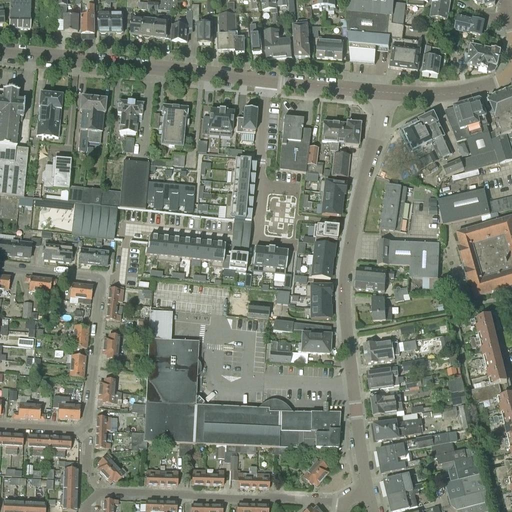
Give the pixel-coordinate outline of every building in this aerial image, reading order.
[(3,0),(3,1),(9,1),(9,30),(29,31),(30,2),(15,1),(14,0),(3,0)] [(149,11),(149,5),(140,4),(140,0),(139,0),(127,0),(127,9),(128,9),(132,10),(149,11)] [(249,0),(251,15),(259,14),(257,0),(249,0)] [(261,0),(262,12),(270,11),(269,0),(261,0)] [(269,0),(270,11),(271,15),(272,15),(273,24),(278,24),(278,23),(277,11),(276,8),(284,7),(284,8),(289,7),(288,3),(288,0),(283,1),(283,0),(269,0)] [(312,0),(313,8),(313,9),(313,11),(313,15),(319,15),(319,13),(324,13),(323,0),(312,0)] [(323,0),(324,13),(328,13),(334,13),(334,10),(335,10),(334,0),(323,0)] [(392,25),(394,4),(394,0),(344,0),(345,12),(345,13),(346,13),(348,33),(351,63),(375,66),(376,49),(389,50),(389,46),(392,25)] [(423,8),(424,3),(428,3),(428,0),(407,0),(407,2),(407,6),(423,8)] [(495,5),(493,0),(471,0),(472,1),(479,7),(485,6),(485,9),(487,8),(493,7),(495,6),(495,5)] [(432,5),(431,11),(430,18),(447,21),(450,4),(441,3),(440,6),(432,5)] [(394,4),(392,25),(403,27),(405,5),(394,4)] [(95,36),(95,13),(95,6),(89,6),(89,8),(86,8),(86,16),(81,16),(81,36),(95,36)] [(66,7),(58,7),(58,22),(65,22),(65,33),(78,33),(78,18),(66,18),(66,7)] [(111,34),(111,15),(111,12),(106,12),(106,15),(98,15),(98,33),(111,34)] [(171,13),(157,12),(156,22),(160,23),(159,39),(173,40),(174,26),(171,26),(171,13)] [(173,40),(172,44),(187,45),(188,36),(192,35),(192,22),(192,14),(188,14),(187,14),(187,21),(178,20),(177,26),(174,26),(173,40)] [(111,15),(111,34),(123,34),(124,15),(111,15)] [(231,16),(227,16),(219,16),(220,38),(218,38),(218,53),(231,53),(231,16)] [(235,16),(234,16),(231,16),(231,53),(236,53),(236,55),(244,55),(244,41),(246,41),(246,34),(238,35),(239,41),(235,41),(235,16)] [(455,31),(460,32),(477,36),(476,41),(483,43),(485,35),(484,35),(484,36),(481,35),(484,23),(458,17),(455,31)] [(144,38),(146,22),(131,20),(130,37),(144,38)] [(156,22),(146,22),(144,38),(159,39),(160,23),(156,22)] [(308,36),(308,29),(308,27),(307,27),(307,23),(299,24),(299,28),(293,28),(294,46),(303,45),(302,40),(309,39),(308,36)] [(278,24),(273,24),(274,32),(264,33),(266,62),(292,60),(290,41),(280,42),(278,24)] [(198,25),(198,33),(198,45),(212,45),(212,25),(198,25)] [(393,51),(390,70),(400,71),(408,72),(418,73),(422,40),(419,40),(419,44),(402,42),(404,27),(392,25),(389,46),(394,46),(393,51)] [(260,36),(256,36),(256,26),(250,27),(252,56),(262,55),(260,36)] [(308,29),(308,36),(312,35),(312,39),(318,38),(318,32),(321,32),(320,29),(317,29),(317,28),(308,29)] [(436,32),(429,31),(428,40),(435,41),(436,32)] [(303,45),(294,46),(295,59),(310,60),(309,39),(302,40),(303,45)] [(329,61),(331,43),(322,42),(322,39),(318,39),(317,60),(329,61)] [(447,53),(453,54),(457,55),(459,40),(449,39),(447,53)] [(331,43),(329,61),(342,62),(343,44),(331,43)] [(497,68),(501,53),(471,46),(466,67),(487,71),(486,73),(491,74),(495,73),(497,68)] [(422,74),(438,77),(441,60),(428,58),(430,48),(426,48),(422,74)] [(18,93),(3,91),(3,92),(0,91),(0,196),(23,199),(31,119),(22,118),(24,102),(17,101),(18,93)] [(511,107),(506,92),(489,99),(488,101),(500,131),(494,133),(496,140),(506,136),(511,134),(511,133),(511,107)] [(48,124),(51,96),(40,95),(37,123),(48,124)] [(51,96),(48,124),(59,125),(59,127),(65,127),(66,120),(60,119),(62,97),(51,96)] [(89,144),(93,100),(81,99),(79,113),(81,113),(79,132),(80,132),(79,138),(88,139),(87,144),(89,144)] [(93,100),(89,144),(100,145),(103,116),(104,116),(106,102),(93,100)] [(479,101),(455,108),(454,108),(453,108),(459,126),(450,128),(457,144),(466,141),(471,159),(494,153),(491,142),(489,134),(487,128),(489,127),(482,102),(479,101)] [(127,134),(130,104),(118,103),(117,115),(120,115),(119,133),(127,134)] [(143,105),(130,104),(127,134),(136,134),(138,117),(141,117),(143,105)] [(171,148),(175,108),(162,107),(161,118),(163,118),(160,147),(171,148)] [(187,110),(175,108),(171,148),(182,149),(185,120),(186,120),(187,110)] [(209,119),(208,131),(220,132),(222,112),(216,111),(216,112),(210,111),(209,119)] [(243,120),(241,133),(254,134),(256,112),(243,111),(243,120)] [(222,112),(220,132),(232,134),(234,113),(227,113),(227,112),(222,112)] [(431,144),(444,138),(438,125),(434,116),(419,123),(421,126),(422,126),(431,144)] [(275,159),(274,171),(278,171),(278,172),(291,173),(305,175),(308,149),(310,131),(302,130),(303,121),(283,119),(282,131),(281,143),(281,147),(281,152),(276,152),(276,156),(275,159)] [(48,124),(37,123),(35,138),(38,138),(37,144),(44,145),(45,139),(58,140),(59,127),(59,125),(48,124)] [(345,130),(345,126),(322,124),(321,143),(330,144),(329,153),(333,153),(334,144),(337,144),(338,134),(348,135),(348,130),(345,130)] [(346,125),(345,126),(345,130),(348,130),(348,135),(338,134),(337,144),(334,144),(333,153),(337,153),(338,145),(344,145),(344,148),(357,149),(358,139),(359,135),(360,126),(346,125)] [(422,126),(421,126),(404,134),(407,140),(413,153),(428,146),(431,144),(422,126)] [(496,140),(491,142),(494,153),(498,165),(498,166),(511,161),(511,156),(506,136),(496,140)] [(452,155),(444,138),(431,144),(435,153),(440,161),(452,155)] [(123,154),(132,155),(133,140),(125,139),(123,154)] [(48,157),(59,159),(61,145),(50,144),(48,157)] [(469,156),(464,146),(459,148),(464,159),(469,156)] [(318,150),(308,149),(305,175),(309,175),(318,176),(321,176),(323,165),(316,164),(318,150)] [(440,161),(435,153),(432,154),(414,163),(419,173),(432,164),(432,165),(440,161)] [(494,153),(471,159),(462,162),(460,163),(464,172),(465,175),(498,165),(494,153)] [(166,162),(165,169),(178,170),(178,169),(183,170),(184,156),(171,155),(171,162),(166,162)] [(331,171),(331,178),(347,180),(350,157),(337,155),(333,155),(331,171)] [(69,188),(71,161),(54,160),(53,181),(50,181),(51,167),(44,167),(44,173),(43,173),(41,175),(41,181),(43,183),(42,190),(52,191),(68,192),(69,188)] [(149,165),(149,167),(165,169),(166,162),(149,160),(149,165)] [(236,161),(235,173),(255,175),(256,163),(236,161)] [(81,205),(74,205),(74,206),(116,210),(145,213),(149,167),(149,165),(123,163),(120,193),(118,209),(100,207),(81,205)] [(464,172),(460,163),(443,169),(447,178),(464,172)] [(235,173),(234,185),(254,187),(255,175),(235,173)] [(325,183),(323,194),(344,197),(345,185),(325,183)] [(161,207),(163,186),(147,184),(146,206),(153,206),(153,211),(162,212),(162,207),(161,207)] [(234,185),(233,197),(253,199),(254,187),(234,185)] [(41,186),(34,186),(32,200),(40,200),(41,186)] [(177,208),(179,187),(163,186),(161,207),(162,207),(169,208),(168,213),(177,213),(177,208)] [(387,186),(385,201),(405,204),(407,189),(387,186)] [(192,215),(194,188),(179,187),(177,208),(184,209),(184,214),(192,215)] [(69,188),(68,192),(67,204),(74,205),(81,205),(82,189),(69,188)] [(82,189),(81,205),(100,207),(102,192),(82,189)] [(490,216),(487,204),(484,191),(438,202),(443,227),(481,218),(490,216)] [(102,192),(100,207),(118,209),(120,193),(102,192)] [(323,194),(322,205),(341,207),(342,197),(344,197),(323,194)] [(233,197),(232,209),(252,211),(253,199),(233,197)] [(506,199),(500,201),(503,213),(509,212),(506,199)] [(385,201),(383,216),(402,219),(405,204),(385,201)] [(500,201),(493,202),(496,215),(498,214),(503,213),(500,201)] [(493,202),(487,204),(490,216),(496,215),(493,202)] [(322,205),(321,216),(340,218),(341,207),(322,205)] [(73,216),(71,238),(112,243),(116,210),(74,206),(73,216)] [(232,209),(231,221),(250,223),(252,211),(232,209)] [(496,215),(490,216),(481,218),(482,223),(499,219),(498,214),(496,215)] [(402,219),(383,216),(380,231),(400,234),(401,232),(402,219)] [(476,268),(467,270),(463,271),(468,286),(471,285),(475,299),(511,288),(511,218),(472,230),(475,244),(493,238),(496,249),(508,245),(510,254),(499,258),(501,266),(478,273),(476,268)] [(316,227),(315,239),(328,241),(336,242),(338,229),(316,227)] [(475,244),(472,230),(456,235),(460,249),(457,250),(461,265),(465,264),(467,270),(476,268),(478,273),(501,266),(499,258),(510,254),(508,245),(496,249),(493,238),(475,244)] [(0,256),(12,258),(14,239),(9,238),(8,243),(0,242),(0,256)] [(15,239),(14,239),(12,258),(30,260),(31,248),(39,249),(40,240),(31,239),(30,246),(21,245),(21,239),(15,238),(15,239)] [(145,248),(144,257),(158,258),(160,239),(148,238),(147,248),(145,248)] [(160,239),(158,258),(168,259),(170,240),(160,239)] [(170,240),(168,259),(179,260),(181,241),(170,240)] [(181,241),(179,260),(190,262),(192,243),(181,241)] [(192,243),(190,262),(201,263),(203,244),(192,243)] [(377,266),(410,268),(409,280),(438,281),(439,246),(378,243),(377,266)] [(58,244),(58,248),(56,263),(71,264),(73,250),(64,249),(64,244),(58,244)] [(203,244),(201,263),(211,264),(213,245),(203,244)] [(305,245),(298,244),(297,255),(304,256),(305,245)] [(213,245),(211,264),(222,265),(223,257),(225,246),(213,245)] [(314,246),(313,257),(333,259),(334,248),(327,247),(314,246)] [(56,263),(58,248),(43,247),(41,261),(56,263)] [(254,249),(252,268),(263,270),(265,250),(265,251),(254,249)] [(265,250),(263,270),(274,271),(276,251),(265,250)] [(92,267),(94,252),(79,251),(78,265),(92,267)] [(276,251),(274,271),(285,272),(287,253),(276,252),(277,251),(276,251)] [(94,252),(92,267),(107,268),(109,254),(94,252)] [(230,258),(228,272),(245,273),(247,258),(230,256),(230,258)] [(313,257),(312,268),(331,270),(332,260),(333,260),(333,259),(313,257)] [(312,268),(311,279),(330,281),(331,270),(312,268)] [(356,280),(385,283),(386,279),(393,280),(394,274),(357,270),(356,280)] [(10,279),(0,277),(0,294),(0,291),(8,292),(10,279)] [(38,298),(40,280),(24,278),(23,283),(28,284),(27,292),(36,293),(35,298),(38,298)] [(56,282),(40,280),(38,298),(41,299),(42,294),(50,295),(51,286),(55,286),(56,282)] [(385,283),(356,280),(355,291),(384,294),(385,283)] [(79,305),(81,286),(70,285),(68,299),(77,300),(76,304),(79,305)] [(81,286),(79,305),(82,305),(83,301),(91,302),(92,288),(81,286)] [(310,287),(310,298),(330,298),(330,287),(310,287)] [(394,298),(403,297),(408,296),(407,289),(393,292),(394,298)] [(108,291),(107,306),(117,307),(117,305),(121,305),(122,292),(108,291)] [(310,298),(310,310),(330,310),(330,309),(330,299),(330,298),(310,298)] [(385,309),(385,300),(371,298),(372,307),(370,307),(370,313),(372,313),(372,323),(392,322),(391,309),(385,309)] [(420,312),(429,312),(428,299),(419,300),(420,312)] [(32,305),(23,304),(23,305),(18,305),(19,308),(19,310),(10,310),(9,316),(2,316),(2,320),(19,320),(20,313),(22,313),(22,321),(31,321),(32,305)] [(445,304),(437,305),(438,312),(446,311),(445,304)] [(117,307),(107,306),(105,321),(119,323),(120,318),(116,317),(117,307)] [(248,306),(248,307),(247,317),(247,319),(267,321),(268,308),(248,306)] [(310,310),(310,321),(331,321),(330,310),(310,310)] [(144,421),(143,434),(143,444),(146,444),(179,445),(185,445),(192,445),(199,446),(201,407),(195,407),(198,343),(170,342),(172,314),(149,313),(149,321),(148,332),(148,338),(148,341),(147,366),(146,374),(146,386),(145,407),(144,415),(144,421)] [(482,390),(499,386),(510,383),(493,313),(484,315),(484,318),(465,323),(467,328),(470,327),(472,325),(475,325),(479,339),(475,340),(473,339),(470,340),(472,350),(476,349),(477,347),(480,347),(484,361),(481,362),(479,361),(475,362),(476,367),(477,372),(481,371),(482,370),(486,369),(489,383),(486,384),(484,383),(480,384),(482,390)] [(148,332),(149,321),(137,321),(137,328),(140,328),(139,332),(148,332)] [(26,322),(26,330),(28,330),(35,330),(36,323),(26,322)] [(273,322),(272,333),(286,335),(291,335),(293,324),(273,322)] [(322,328),(293,324),(291,335),(302,336),(301,345),(329,347),(330,337),(322,337),(322,328)] [(68,338),(87,340),(88,329),(74,327),(73,335),(69,335),(68,338)] [(400,329),(401,337),(415,335),(414,327),(400,329)] [(102,348),(118,350),(119,338),(108,337),(108,340),(103,340),(102,348)] [(87,340),(68,338),(68,341),(73,342),(72,350),(86,351),(87,340)] [(415,341),(403,343),(404,351),(404,353),(416,351),(415,341)] [(268,364),(290,366),(290,354),(276,353),(277,344),(270,343),(268,364)] [(364,356),(399,351),(398,344),(392,345),(392,343),(376,345),(363,346),(364,356)] [(329,347),(301,345),(300,355),(329,356),(329,347)] [(118,350),(102,348),(102,357),(107,357),(106,360),(121,362),(121,356),(118,356),(118,350)] [(399,357),(399,351),(364,356),(366,366),(379,364),(378,364),(395,362),(394,358),(399,357)] [(66,364),(65,368),(84,369),(85,358),(71,357),(66,356),(66,364)] [(402,364),(403,374),(419,371),(419,370),(431,368),(429,360),(417,362),(417,361),(402,364)] [(137,370),(137,374),(146,374),(147,366),(141,366),(141,369),(137,370)] [(84,369),(65,368),(65,371),(70,371),(69,379),(83,381),(84,369)] [(368,383),(398,379),(397,371),(391,372),(391,371),(367,374),(368,383)] [(455,378),(458,394),(464,393),(461,377),(455,378)] [(406,391),(422,388),(422,387),(433,385),(432,378),(420,380),(420,379),(404,381),(406,391)] [(399,387),(398,379),(368,383),(369,391),(393,388),(393,387),(399,387)] [(119,394),(120,383),(104,381),(104,385),(99,384),(98,393),(119,394)] [(469,392),(472,406),(489,402),(502,399),(501,395),(499,386),(482,390),(482,389),(469,392)] [(30,390),(29,402),(28,421),(44,422),(44,417),(40,416),(40,408),(32,407),(33,402),(34,391),(30,390)] [(16,402),(17,393),(9,392),(8,402),(16,402)] [(502,399),(489,402),(490,407),(493,406),(495,404),(498,403),(502,418),(499,419),(496,417),(493,418),(494,424),(495,429),(499,428),(501,426),(504,425),(507,440),(504,441),(502,440),(498,440),(501,451),(504,450),(506,448),(509,447),(511,458),(511,462),(509,463),(507,462),(504,463),(505,467),(511,465),(511,392),(501,395),(502,399)] [(119,394),(98,393),(97,401),(102,401),(102,405),(116,406),(117,401),(120,401),(121,395),(119,394)] [(467,405),(464,394),(451,397),(453,408),(467,405)] [(372,409),(402,405),(400,396),(371,400),(372,409)] [(68,421),(69,403),(68,402),(68,399),(52,398),(52,409),(57,410),(56,420),(68,421)] [(28,421),(29,402),(26,402),(26,407),(18,406),(17,415),(13,415),(13,420),(28,421)] [(72,403),(69,403),(68,421),(79,422),(80,408),(72,407),(72,403)] [(402,405),(372,409),(373,417),(403,413),(402,405)] [(144,415),(145,407),(132,406),(131,414),(137,415),(144,415)] [(275,449),(285,449),(288,449),(289,414),(268,414),(268,410),(201,407),(199,446),(215,446),(223,447),(226,447),(231,447),(237,447),(246,448),(271,448),(275,449)] [(411,416),(424,414),(423,407),(410,410),(411,416)] [(463,432),(471,431),(472,431),(468,408),(459,409),(463,432)] [(339,415),(289,414),(288,449),(336,451),(339,415)] [(95,435),(105,435),(105,433),(109,433),(110,420),(96,419),(95,435)] [(396,423),(374,426),(377,444),(406,439),(406,438),(421,436),(420,428),(422,428),(421,421),(403,424),(397,425),(396,423)] [(471,431),(463,432),(448,435),(432,438),(406,443),(406,446),(377,452),(381,469),(391,467),(390,466),(398,464),(398,466),(410,463),(408,452),(418,450),(418,451),(431,449),(452,445),(468,442),(467,440),(472,439),(471,431)] [(143,444),(143,434),(131,434),(131,448),(130,453),(138,453),(138,451),(146,451),(146,444),(143,444)] [(105,435),(95,435),(95,450),(109,451),(109,446),(111,445),(111,437),(105,436),(105,435)] [(1,436),(0,447),(5,448),(5,456),(11,456),(12,436),(1,436)] [(12,436),(11,456),(16,456),(17,449),(22,449),(23,437),(12,436)] [(37,458),(38,438),(27,437),(26,449),(32,449),(31,457),(37,458)] [(49,438),(38,438),(37,458),(43,458),(43,450),(48,451),(49,438)] [(49,438),(48,451),(53,451),(52,459),(58,459),(60,439),(49,438)] [(60,439),(58,459),(64,459),(65,451),(70,452),(71,440),(60,439)] [(452,445),(431,449),(433,458),(454,453),(452,445)] [(223,461),(223,447),(215,446),(215,461),(223,461)] [(454,453),(433,458),(431,458),(432,461),(437,460),(438,467),(454,463),(471,459),(479,458),(477,449),(465,452),(464,451),(454,453)] [(103,478),(115,467),(114,467),(117,464),(108,455),(98,465),(100,468),(97,471),(103,478)] [(310,471),(322,481),(327,474),(324,471),(326,469),(315,459),(311,464),(314,466),(310,471)] [(473,467),(471,459),(454,463),(458,481),(482,476),(479,465),(473,467)] [(10,471),(9,478),(14,478),(21,478),(22,460),(18,460),(17,472),(14,472),(14,471),(10,471)] [(391,467),(381,469),(382,476),(421,468),(420,461),(410,463),(398,466),(398,464),(390,466),(391,467)] [(495,470),(498,484),(500,483),(511,480),(511,465),(505,467),(495,470)] [(119,472),(115,467),(103,478),(110,485),(113,481),(115,484),(126,474),(122,469),(119,472)] [(60,481),(77,481),(77,471),(63,470),(63,476),(60,476),(60,481)] [(238,476),(237,482),(237,490),(253,490),(253,471),(250,471),(250,476),(238,476)] [(256,471),(253,471),(253,490),(268,491),(269,477),(255,476),(256,471)] [(322,481),(310,471),(302,480),(310,487),(313,484),(316,487),(322,481)] [(207,487),(207,477),(205,477),(205,473),(192,472),(191,487),(207,487)] [(161,487),(162,473),(146,473),(146,487),(161,487)] [(177,474),(162,473),(161,487),(177,488),(177,474)] [(207,477),(207,487),(222,487),(223,473),(218,473),(217,477),(207,477)] [(412,488),(409,476),(383,482),(387,498),(418,491),(423,490),(422,485),(412,488)] [(482,476),(458,481),(445,484),(451,507),(457,511),(491,511),(489,503),(486,492),(482,476)] [(511,511),(511,480),(500,483),(501,488),(505,487),(506,485),(509,484),(511,495),(511,499),(510,500),(508,499),(504,500),(507,510),(510,509),(511,508),(511,507),(511,511)] [(77,481),(60,481),(60,486),(63,486),(63,491),(77,492),(77,481)] [(60,497),(59,502),(76,502),(77,492),(63,491),(62,497),(60,497)] [(418,491),(387,498),(390,511),(404,511),(409,511),(409,510),(417,508),(414,496),(419,495),(418,491)] [(12,511),(14,501),(9,500),(9,503),(3,503),(2,511),(12,511)] [(14,501),(12,511),(23,511),(24,504),(18,504),(18,501),(14,501)] [(30,505),(24,504),(23,511),(34,511),(35,502),(30,502),(30,505)] [(39,502),(35,502),(34,511),(44,511),(45,505),(39,505),(39,502)] [(76,511),(76,502),(59,502),(59,507),(62,507),(61,511),(76,511)] [(103,502),(102,511),(112,511),(113,508),(117,508),(117,502),(103,502)]
